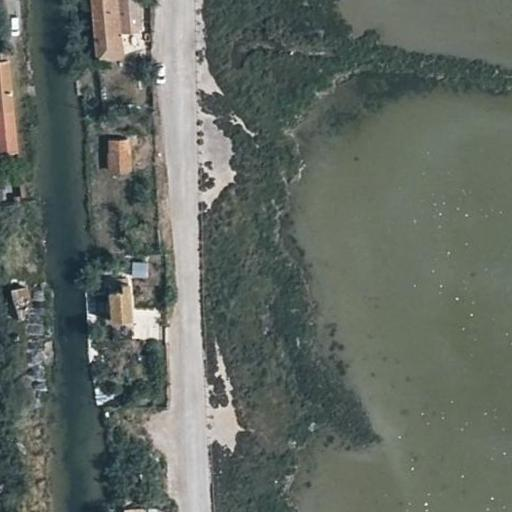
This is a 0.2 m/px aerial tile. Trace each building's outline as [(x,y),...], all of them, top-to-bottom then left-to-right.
[(91,0),(96,57),(115,56),(113,25),(137,23),(135,0),(91,0)] [(0,154),(18,153),(16,101),(13,60),(0,60),(0,154)] [(108,137),(110,166),(127,166),(125,136),(108,137)] [(134,266),(135,288),(154,287),(154,265),(134,266)] [(106,279),(109,318),(128,317),(125,278),(106,279)] [(13,289),(15,318),(34,316),(31,287),(13,289)]
